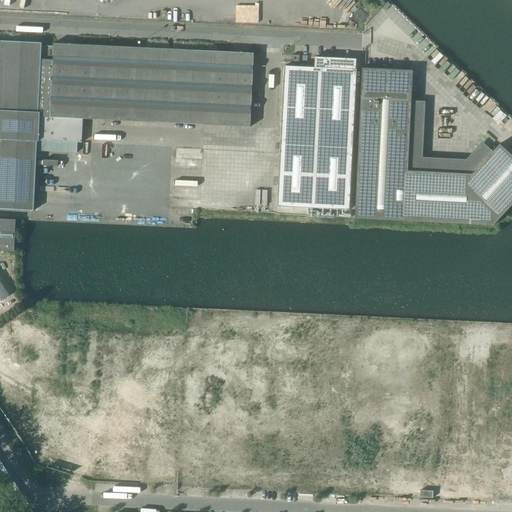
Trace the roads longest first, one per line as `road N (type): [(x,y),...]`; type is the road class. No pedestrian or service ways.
road 1 (unclassified): [(361,46),(0,33)]
road 2 (unknown): [(272,43),(263,142),(240,148),(154,141),(129,157),(122,184)]
road 3 (unclassified): [(200,511),(40,504)]
